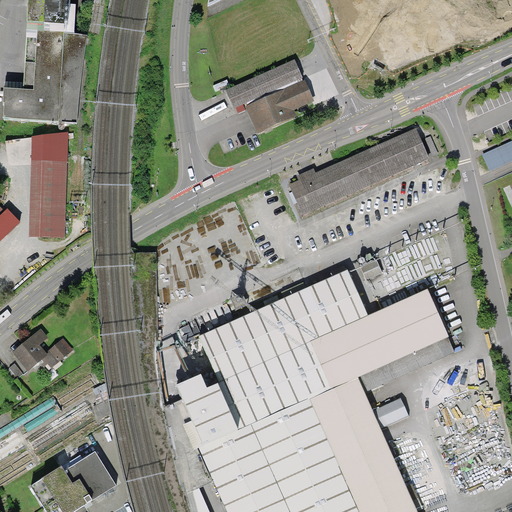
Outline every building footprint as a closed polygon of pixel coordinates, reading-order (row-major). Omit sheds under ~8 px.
[(82,36),(60,35),(62,0),(33,0),(32,33),(29,94),(6,92),(1,92),(0,111),(0,121),(71,123),(82,36)] [(378,0),(337,0),(372,77),(456,40),(439,13),(391,27),(378,0)] [(503,0),(466,0),(472,13),(503,0)] [(234,109),(246,104),(258,132),(295,116),(292,110),(312,101),(302,78),(303,78),(295,61),(226,91),(234,109)] [(304,215),(427,160),(414,130),(291,186),(304,215)] [(29,162),(28,239),(64,239),(65,163),(29,162)] [(0,211),(0,239),(18,225),(4,209),(0,211)] [(379,259),(365,266),(372,279),(386,272),(379,259)] [(219,384),(203,392),(196,378),(173,388),(179,402),(199,447),(200,447),(228,511),(413,511),(355,381),(386,367),(446,341),(426,295),(366,321),(345,273),(198,338),(219,384)] [(46,341),(38,330),(22,343),(10,354),(26,373),(41,361),(50,372),(72,354),(62,342),(45,356),(38,348),(46,341)] [(34,448),(97,418),(92,408),(29,438),(34,448)] [(71,511),(113,487),(93,454),(61,473),(58,468),(27,486),(43,511),(71,511)] [(193,492),(199,511),(214,511),(206,487),(193,492)]
